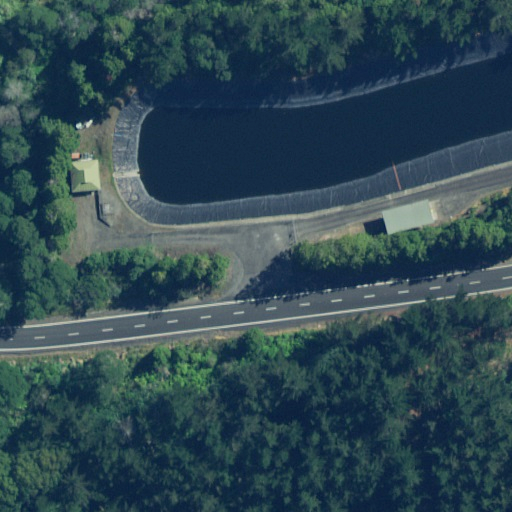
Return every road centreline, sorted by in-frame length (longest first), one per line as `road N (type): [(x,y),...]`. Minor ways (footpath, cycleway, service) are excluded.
road 1 (primary): [(511,270),(0,334)]
road 2 (track): [(424,511),(414,410),(419,383),(447,353),(511,332)]
